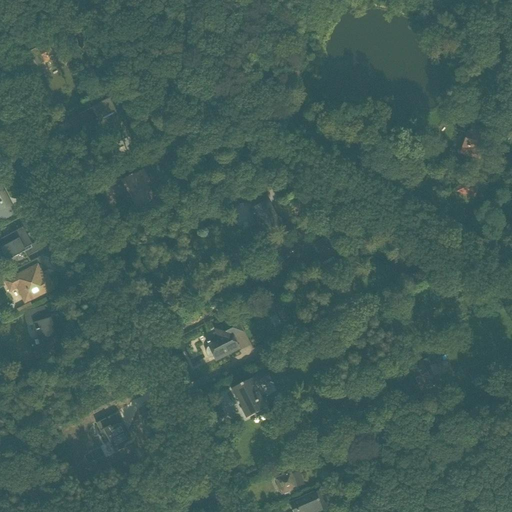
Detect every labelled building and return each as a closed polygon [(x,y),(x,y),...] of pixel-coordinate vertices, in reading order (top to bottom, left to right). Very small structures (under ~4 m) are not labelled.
[(34,76),(49,68),(38,47),(23,55),(34,76)] [(110,147),(130,136),(110,97),(90,107),(110,147)] [(467,156),(480,161),(490,131),(470,125),(468,132),(466,132),(459,154),(467,156)] [(136,209),(159,199),(145,169),(122,179),(136,209)] [(0,220),(17,211),(0,180),(0,220)] [(254,210),(269,237),(289,226),(274,199),(254,210)] [(0,256),(2,261),(33,245),(23,225),(0,237),(0,256)] [(321,263),(343,251),(332,232),(310,243),(321,263)] [(25,305),(54,290),(46,274),(44,275),(38,263),(4,280),(10,294),(18,290),(25,305)] [(10,299),(13,304),(21,299),(17,294),(10,299)] [(41,346),(61,341),(55,316),(35,320),(41,346)] [(211,363),(242,348),(229,322),(198,336),(211,363)] [(419,391),(439,383),(428,357),(408,366),(419,391)] [(273,380),(268,370),(232,388),(248,418),(267,409),(257,388),(273,380)] [(104,446),(128,438),(120,415),(96,423),(104,446)] [(511,419),(503,432),(511,438),(511,419)] [(280,494),(304,485),(298,469),(274,479),(280,494)] [(294,511),(322,511),(325,511),(317,491),(291,502),(294,511)]
